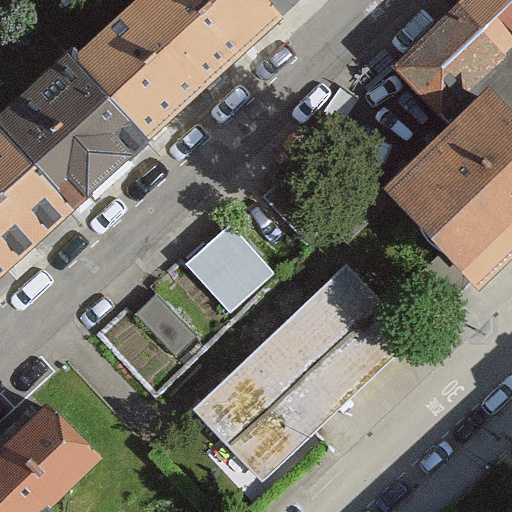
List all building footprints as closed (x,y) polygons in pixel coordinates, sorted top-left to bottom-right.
[(202,87),(277,18),(259,0),(138,0),(129,9),(202,87)] [(295,0),(259,0),(277,18),(295,0)] [(511,67),(511,0),(464,0),(393,73),(450,130),(511,67)] [(146,140),(202,87),(129,9),(72,61),(146,140)] [(0,130),(73,208),(146,140),(72,61),(0,128),(0,130)] [(511,262),(511,67),(450,130),(385,195),(482,292),(511,262)] [(0,275),(73,208),(0,130),(0,275)] [(416,344),(343,269),(193,414),(267,490),(416,344)] [(44,402),(0,446),(0,511),(54,511),(104,462),(44,402)]
